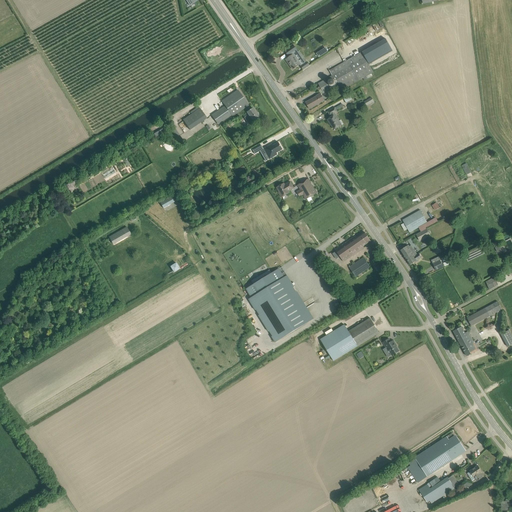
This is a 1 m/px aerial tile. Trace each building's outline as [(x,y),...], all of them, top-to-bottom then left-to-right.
[(320,86),(322,89),(324,93),(338,85),(341,90),(373,72),(362,52),(329,71),(332,76),(318,84),(320,86)] [(286,59),(293,70),(295,69),(300,65),(293,54),(286,59)] [(223,108),(212,115),(218,124),(232,115),(233,116),(244,108),(247,112),(248,114),(244,117),(248,123),(253,120),(253,121),(259,117),(253,108),(251,109),(238,90),(222,101),(226,106),(223,108)] [(306,102),(310,109),(324,100),(321,94),(317,96),(306,102)] [(365,102),(368,107),(374,103),(371,98),(365,102)] [(199,124),(207,118),(199,106),(191,112),(199,124)] [(334,113),(337,112),(335,108),(332,109),(328,112),(330,115),(331,115),(333,117),(328,120),(330,123),(334,129),(339,127),(341,126),(338,122),(339,121),(336,115),(335,115),(334,113)] [(153,132),(155,138),(166,133),(163,127),(153,132)] [(174,127),(170,130),(179,141),(182,139),(174,127)] [(271,144),(263,149),(268,159),(277,154),(276,152),(282,149),(278,142),(272,145),(271,144)] [(467,162),(462,165),(466,174),(471,172),(467,162)] [(298,185),(306,199),(317,193),(309,179),(298,185)] [(279,193),(281,198),(290,193),(289,191),(294,188),(291,182),(285,185),(284,183),(277,187),(279,192),(279,193)] [(160,203),(163,208),(175,202),(172,196),(160,203)] [(403,220),(410,232),(428,222),(421,210),(403,220)] [(427,229),(416,234),(420,241),(430,236),(427,229)] [(364,248),(363,246),(371,241),(365,232),(357,237),(356,236),(352,239),(335,250),(344,262),(364,248)] [(507,242),(495,247),(498,255),(510,249),(507,242)] [(408,245),(400,251),(406,258),(409,256),(410,258),(413,255),(414,257),(417,254),(420,252),(414,243),(409,247),(408,245)] [(320,257),(325,265),(330,262),(325,254),(320,257)] [(409,256),(406,258),(410,265),(414,262),(417,261),(416,260),(417,259),(418,259),(421,257),(419,254),(417,254),(414,257),(413,255),(410,258),(409,256)] [(350,267),(356,277),(366,270),(370,267),(364,258),(360,260),(350,267)] [(440,260),(433,264),(436,271),(443,267),(440,260)] [(169,265),(172,272),(179,268),(175,262),(169,265)] [(336,263),(332,265),(338,273),(341,271),(336,263)] [(254,284),(250,287),(272,322),(265,326),(268,332),(269,331),(272,336),(272,337),(275,342),(307,322),(276,271),(271,274),(270,273),(253,283),(254,284)] [(486,281),(490,289),(498,284),(495,277),(486,281)] [(467,318),(471,326),(502,309),(497,302),(467,318)] [(344,324),(320,339),(334,361),(380,333),(370,318),(349,331),(344,324)] [(462,327),(454,331),(467,356),(478,350),(468,331),(465,333),(462,327)] [(501,334),(508,347),(511,344),(511,335),(509,330),(501,334)] [(386,347),(387,347),(392,355),(399,351),(395,345),(396,344),(393,340),(391,342),(389,339),(383,342),(386,347)] [(408,468),(418,482),(465,452),(452,433),(448,436),(409,462),(412,466),(408,468)] [(478,465),(470,471),(474,476),(470,478),(472,481),(476,479),(477,481),(482,478),(480,475),(479,474),(482,472),(478,465)] [(428,484),(419,490),(427,502),(435,497),(437,500),(455,488),(454,487),(448,477),(431,489),(428,484)] [(400,492),(393,495),(394,498),(398,496),(404,509),(407,508),(400,492)]
